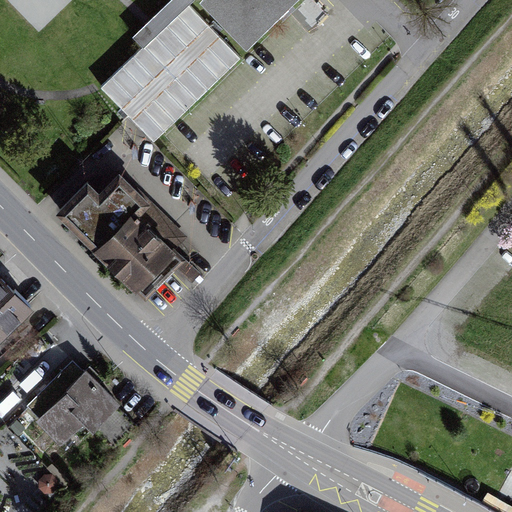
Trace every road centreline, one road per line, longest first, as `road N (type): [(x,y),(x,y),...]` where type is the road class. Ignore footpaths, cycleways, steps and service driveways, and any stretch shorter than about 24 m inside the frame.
road 1 (residential): [(153,357),(473,0)]
road 2 (primary): [(153,357),(0,204)]
road 3 (unknown): [(351,0),(206,145)]
road 4 (residential): [(511,210),(398,351)]
road 5 (residential): [(398,351),(300,454)]
road 6 (residential): [(398,351),(511,407)]
road 7 (primary): [(252,427),(153,357)]
